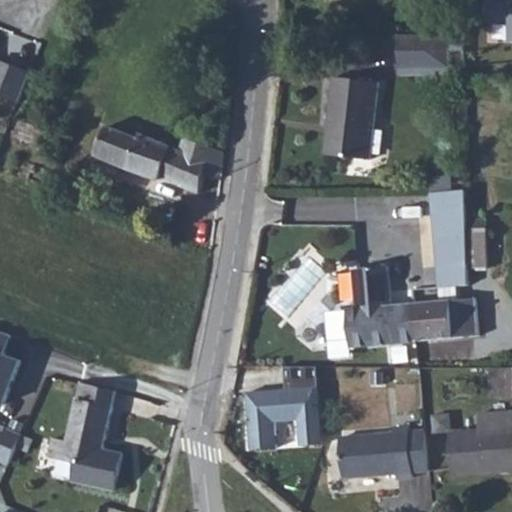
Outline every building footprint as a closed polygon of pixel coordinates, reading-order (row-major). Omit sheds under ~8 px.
[(429,16),(429,26),(444,26),(444,16),(429,16)] [(451,35),(451,50),(466,50),(466,32),(451,33),(451,35)] [(401,35),(401,69),(451,68),(451,50),(451,35),(401,35)] [(0,94),(20,102),(32,73),(0,60),(0,94)] [(451,68),(401,69),(401,75),(426,75),(426,79),(451,78),(451,68)] [(326,154),(371,160),(380,83),(336,78),(326,154)] [(45,152),(53,131),(22,118),(13,139),(45,152)] [(109,126),(98,155),(161,180),(163,177),(201,194),(206,175),(222,179),(225,152),(186,138),(182,151),(135,131),(134,136),(109,126)] [(439,266),(469,263),(468,190),(442,193),(434,193),(433,194),(439,266)] [(472,229),(488,229),(487,220),(472,220),(472,229)] [(471,269),(489,268),(488,229),(472,229),(470,229),(471,269)] [(458,286),(470,285),(469,263),(439,266),(441,288),(458,286)] [(419,341),(416,304),(393,306),(390,266),(355,269),(358,309),(350,310),(353,347),(419,341)] [(441,301),(416,304),(419,341),(480,336),(477,298),(459,300),(458,286),(441,288),(441,301)] [(339,348),(353,347),(350,310),(345,296),(333,312),(335,344),(339,348)] [(0,353),(7,336),(0,333),(0,407),(1,408),(19,363),(0,355),(0,353)] [(396,361),(409,360),(408,347),(395,348),(396,361)] [(294,449),(324,447),(319,365),(289,367),(290,392),(244,395),(247,451),(276,449),(275,421),(293,420),(294,449)] [(511,367),(501,368),(501,398),(511,397),(511,367)] [(491,398),(501,398),(501,368),(491,368),(491,398)] [(75,481),(116,491),(124,454),(105,449),(106,445),(100,444),(101,439),(107,440),(118,392),(82,384),(69,441),(55,438),(51,456),(79,462),(75,481)] [(482,431),(452,433),(456,475),(511,470),(511,411),(480,414),(482,431)] [(434,433),(454,432),(452,413),(433,415),(434,433)] [(0,460),(6,463),(19,433),(0,424),(0,460)] [(414,472),(430,471),(427,431),(411,432),(411,427),(395,428),(395,433),(342,438),(345,478),(398,473),(399,478),(415,477),(414,472)]
